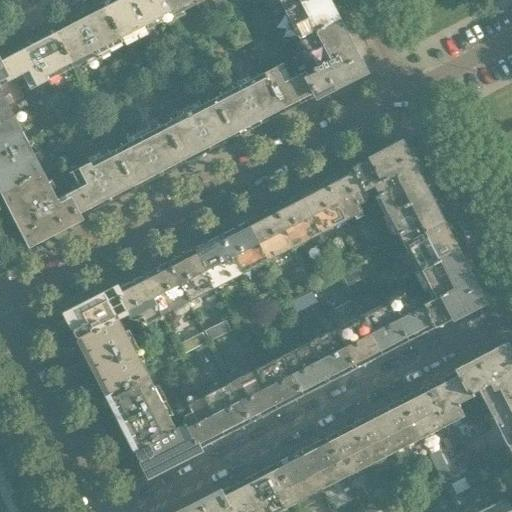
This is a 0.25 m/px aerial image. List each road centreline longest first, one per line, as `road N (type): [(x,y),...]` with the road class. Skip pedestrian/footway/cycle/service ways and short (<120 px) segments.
road 1 (residential): [(0,301),(406,94)]
road 2 (residential): [(121,511),(511,305)]
road 3 (residential): [(104,511),(0,305)]
road 4 (residential): [(406,94),(511,291)]
road 5 (residential): [(406,94),(511,35)]
